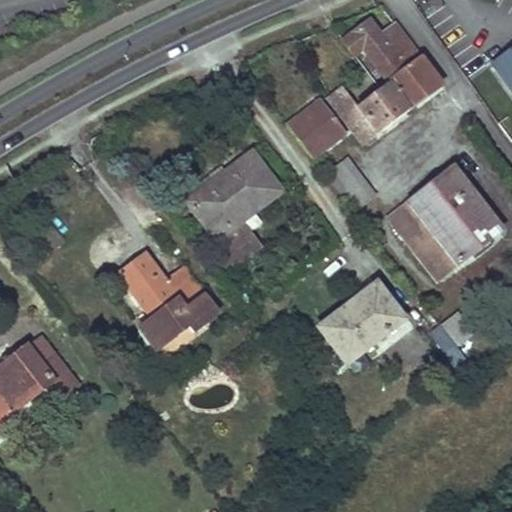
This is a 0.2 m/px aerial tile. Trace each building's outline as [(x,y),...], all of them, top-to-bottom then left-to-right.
[(366,144),(442,86),(394,27),(381,36),(369,20),(339,42),(351,61),(362,53),(386,85),(347,116),(366,144)] [(511,50),(492,65),(511,90),(511,50)] [(319,100),(286,126),(310,159),(344,134),(319,100)] [(223,184),(190,210),(233,267),(258,247),(241,222),(279,192),(251,152),(218,177),(223,184)] [(347,160),(324,176),(332,188),(354,170),(347,160)] [(332,188),(351,212),(373,195),(354,170),(332,188)] [(500,233),(452,171),(390,219),(437,281),(500,233)] [(62,244),(45,222),(36,231),(51,252),(62,244)] [(40,259),(51,252),(36,231),(26,238),(40,259)] [(164,284),(144,255),(118,276),(151,320),(139,329),(156,354),(188,329),(193,335),(216,318),(182,271),(164,284)] [(402,323),(373,285),(318,328),(346,366),(402,323)] [(457,310),(441,324),(458,344),(474,330),(457,310)] [(451,370),(464,362),(438,326),(427,336),(451,370)] [(41,366),(24,346),(0,366),(0,424),(49,383),(63,396),(75,388),(51,358),(41,366)]
